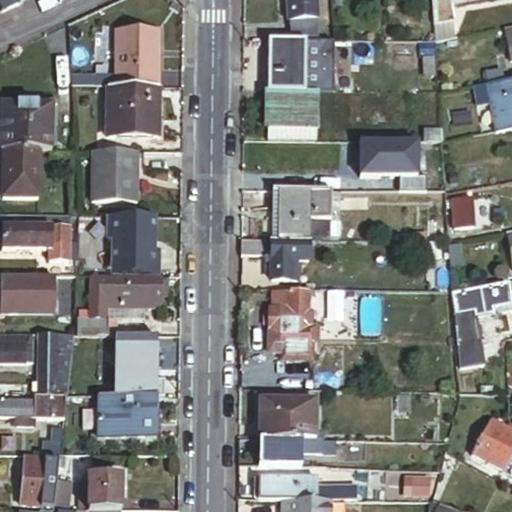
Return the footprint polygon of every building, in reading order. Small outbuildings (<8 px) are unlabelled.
[(0,0),(0,2),(3,10),(15,5),(12,0),(0,0)] [(312,44),(312,0),(286,0),(286,43),(301,43),(312,44)] [(452,26),(448,5),(470,0),(427,0),(429,29),(452,26)] [(431,45),(454,41),(452,26),(429,29),(431,45)] [(511,29),(502,32),(507,61),(511,59),(511,29)] [(153,32),(109,32),(109,76),(109,89),(153,89),(153,32)] [(264,92),(301,93),(301,43),(286,43),(265,43),(264,92)] [(433,77),(432,59),(419,60),(420,78),(433,77)] [(109,89),(109,76),(89,76),(89,89),(103,89),(109,89)] [(493,134),(511,130),(511,81),(484,86),(488,105),(493,134)] [(474,108),(488,105),(484,86),(471,89),(474,108)] [(103,139),(153,139),(153,89),(109,89),(103,89),(103,139)] [(264,131),(312,131),(313,93),(301,93),(264,92),(264,131)] [(0,152),(34,153),(47,153),(48,104),(0,103),(0,152)] [(263,142),(312,143),(312,131),(264,131),(263,142)] [(0,200),(33,202),(34,153),(0,152),(0,200)] [(86,202),(131,203),(132,154),(86,153),(86,202)] [(305,243),(322,243),(323,193),(274,193),(274,243),(305,243)] [(322,243),(331,243),(331,193),(323,193),(322,243)] [(467,198),(445,200),(448,231),(470,229),(467,198)] [(105,267),(153,269),(156,218),(108,215),(105,267)] [(42,264),(62,264),(62,229),(62,218),(0,217),(0,252),(43,253),(42,264)] [(73,229),(73,218),(62,218),(62,229),(73,229)] [(294,262),(305,262),(305,243),(274,243),(268,243),(236,243),(236,259),(261,260),(267,260),(266,267),(266,282),(293,282),(293,270),(294,262)] [(0,315),(41,317),(42,277),(0,276),(0,315)] [(104,321),(139,321),(139,310),(154,310),(154,301),(159,297),(159,288),(155,284),(136,283),(136,281),(80,280),(80,320),(72,320),(72,339),(104,339),(104,321)] [(505,295),(511,293),(511,283),(503,285),(505,295)] [(477,320),(508,313),(505,295),(503,285),(446,293),(448,325),(452,325),(477,320)] [(315,334),(309,329),(309,317),(304,312),(304,293),(283,293),(283,295),(268,296),(268,309),(262,312),(261,329),(264,332),(264,352),(265,356),(279,356),(279,364),(307,364),(315,356),(315,334)] [(455,370),(480,370),(477,320),(452,325),(455,370)] [(0,364),(19,365),(19,345),(27,345),(27,338),(0,337),(0,364)] [(54,399),(61,399),(69,338),(34,338),(32,392),(54,392),(54,399)] [(19,365),(27,365),(27,345),(19,345),(19,365)] [(76,375),(94,375),(94,362),(76,362),(76,375)] [(474,405),(491,406),(491,397),(474,396),(474,405)] [(29,422),(59,422),(61,399),(54,399),(30,398),(30,404),(29,422)] [(93,440),(150,441),(150,399),(93,399),(93,440)] [(0,421),(10,422),(29,422),(30,404),(0,402),(0,421)] [(253,442),(310,443),(310,404),(254,404),(253,442)] [(499,471),(511,478),(511,438),(485,425),(469,455),(499,471)] [(37,458),(55,458),(57,437),(47,436),(46,446),(38,445),(37,458)] [(333,455),(333,454),(333,443),(310,443),(253,442),(253,470),(296,470),(297,455),(333,455)] [(345,462),(366,463),(367,445),(333,443),(333,454),(345,462)] [(496,476),(499,471),(469,455),(466,460),(496,476)] [(48,511),(48,509),(52,483),(54,463),(19,460),(15,507),(36,509),(36,511),(48,511)] [(82,511),(113,511),(114,479),(98,479),(82,479),(82,511)] [(315,496),(310,496),(310,480),(253,480),(252,502),(277,502),(324,503),(351,503),(351,491),(315,490),(315,496)] [(48,509),(61,510),(64,485),(52,483),(48,509)] [(323,511),(324,503),(277,502),(276,511),(323,511)]
